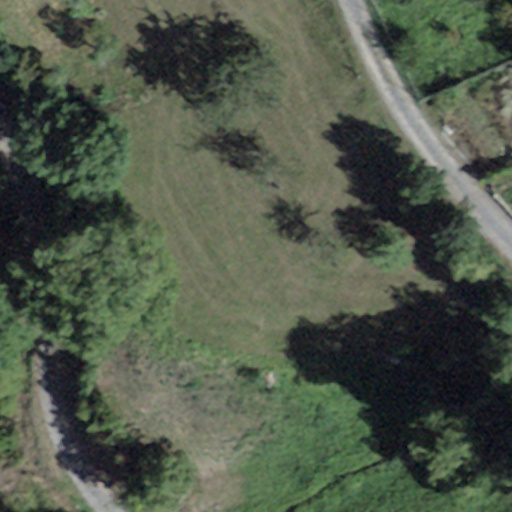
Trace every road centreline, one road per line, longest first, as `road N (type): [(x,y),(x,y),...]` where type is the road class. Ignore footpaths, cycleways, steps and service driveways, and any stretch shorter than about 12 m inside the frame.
road 1 (track): [(0,139),(121,511)]
road 2 (track): [(365,0),(422,117),(511,216)]
